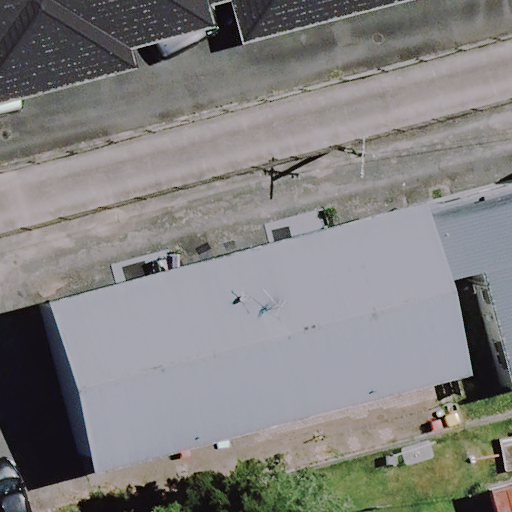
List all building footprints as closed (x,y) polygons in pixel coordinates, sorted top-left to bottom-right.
[(205,33),(196,0),(0,0),(0,101),(101,75),(97,61),(205,33)] [(196,0),(205,33),(218,29),(224,54),(430,0),(196,0)] [(408,236),(402,208),(23,297),(47,399),(64,474),(443,384),(424,300),(408,236)] [(511,211),(408,236),(424,300),(459,292),(483,395),(511,387),(511,211)] [(511,511),(511,492),(476,501),(478,511),(511,511)]
